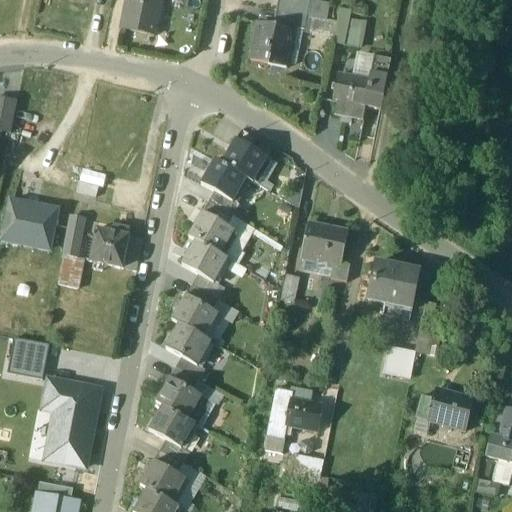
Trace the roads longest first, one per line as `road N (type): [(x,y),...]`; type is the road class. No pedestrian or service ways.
road 1 (residential): [(195,88),(180,125),(105,511)]
road 2 (residential): [(511,301),(334,164),(195,88)]
road 3 (residential): [(195,88),(43,52),(0,57)]
